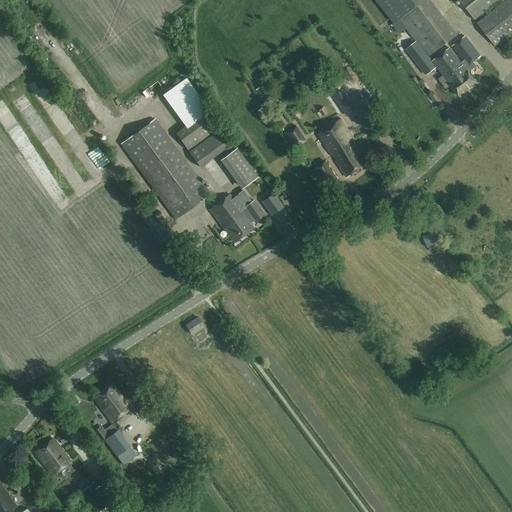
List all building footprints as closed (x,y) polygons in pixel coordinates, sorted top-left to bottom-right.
[(416,41),(428,57),(457,35),(429,0),(378,0),(395,21),(398,19),(416,41)] [(459,0),(475,20),(500,0),(459,0)] [(511,0),(506,0),(477,23),(495,46),(511,32),(511,0)] [(465,35),(453,45),(469,66),(481,56),(465,35)] [(431,60),(428,57),(416,41),(406,49),(421,68),(431,60)] [(432,62),(450,85),(458,96),(477,82),(468,71),(450,48),(432,62)] [(37,101),(46,95),(21,57),(12,64),(37,101)] [(351,106),(343,111),(351,123),(359,118),(351,106)] [(320,111),(323,116),(328,112),(324,108),(320,111)] [(188,150),(220,127),(208,110),(175,133),(188,150)] [(121,144),(137,166),(175,220),(210,195),(171,141),(155,119),(121,144)] [(341,119),(318,134),(332,156),(352,143),(351,141),(354,139),(341,119)] [(299,148),(308,141),(295,125),(286,131),(299,148)] [(222,128),(189,152),(200,167),(233,144),(222,128)] [(354,144),(352,143),(332,156),(346,177),(369,162),(356,143),(354,144)] [(220,161),(241,190),(242,189),(247,196),(263,185),(258,178),(258,177),(238,148),(220,161)] [(341,186),(323,160),(312,168),(330,194),(341,186)] [(371,169),(356,173),(362,195),(377,191),(371,169)] [(273,193),(262,202),(271,215),(283,206),(273,193)] [(230,195),(210,209),(234,242),(253,228),(250,224),(254,221),(254,222),(265,215),(254,200),(240,210),(230,195)] [(411,235),(426,230),(422,221),(408,225),(411,235)] [(424,237),(430,245),(439,239),(433,231),(424,237)] [(204,327),(198,317),(185,325),(191,335),(204,327)] [(112,385),(94,398),(111,422),(129,409),(112,385)] [(131,446),(118,430),(104,440),(123,465),(137,455),(130,447),(131,446)] [(71,461),(53,438),(34,452),(52,475),(71,461)] [(80,491),(95,511),(108,511),(114,508),(115,500),(107,489),(102,493),(94,482),(80,491)] [(7,494),(6,495),(0,485),(0,511),(7,511),(15,507),(7,494)]
